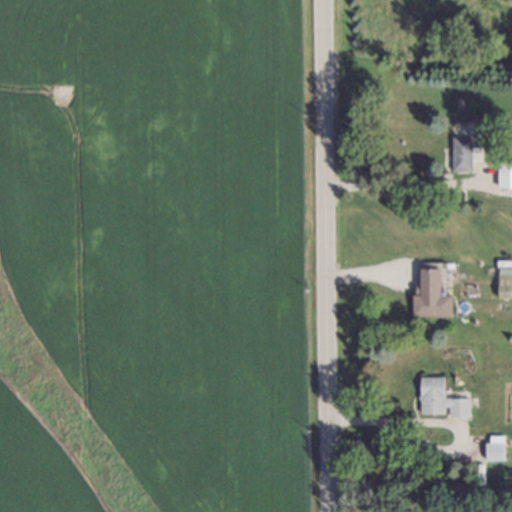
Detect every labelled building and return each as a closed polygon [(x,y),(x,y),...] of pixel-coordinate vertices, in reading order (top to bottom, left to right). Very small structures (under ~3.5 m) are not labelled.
[(467,169),(448,168),(449,137),(468,137),(467,169)] [(491,189),(491,170),(510,171),(509,190),(491,189)] [(416,272),(436,273),(436,294),(447,295),(446,314),(409,313),(410,294),(416,294),(416,272)] [(504,299),(490,299),(491,275),(504,275),(504,299)] [(440,411),(417,410),(418,376),(441,377),(440,411)] [(465,415),(447,415),(448,398),(462,399),(465,399),(465,415)] [(481,432),(500,432),(499,454),(481,454),(481,432)]
